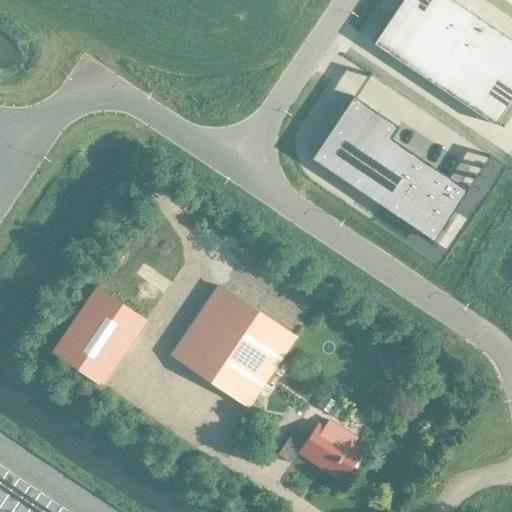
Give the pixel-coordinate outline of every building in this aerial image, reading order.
[(511,40),(452,0),(401,0),(372,43),(493,125),(511,95),(511,40)] [(313,77),(323,55),(315,51),(305,74),(313,77)] [(352,96),(309,159),(432,241),(466,190),(389,138),(397,127),(352,96)] [(247,405),(293,338),(218,286),(172,354),(247,405)] [(102,387),(146,320),(96,287),(52,353),(102,387)] [(340,482),(360,452),(349,445),(354,437),(328,420),(323,427),(316,422),(305,438),(292,429),(276,454),(289,463),(296,452),(340,482)] [(6,471),(0,479),(0,503),(17,478),(6,471)] [(17,478),(0,503),(0,510),(2,511),(9,511),(28,485),(17,478)] [(28,485),(9,511),(25,511),(39,493),(28,485)] [(39,493),(25,511),(41,511),(49,500),(39,493)] [(49,500),(41,511),(56,511),(60,507),(49,500)]
